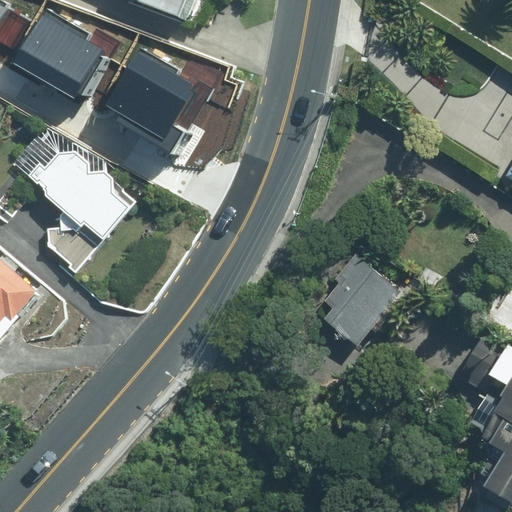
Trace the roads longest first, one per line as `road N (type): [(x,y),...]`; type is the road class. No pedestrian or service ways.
road 1 (secondary): [(308,0),(271,158),(233,246),(155,353),(16,511)]
road 2 (unknown): [(84,0),(302,46)]
road 3 (unknown): [(0,226),(155,353)]
